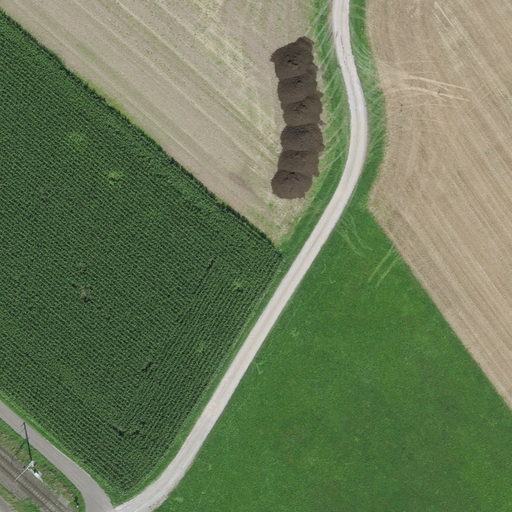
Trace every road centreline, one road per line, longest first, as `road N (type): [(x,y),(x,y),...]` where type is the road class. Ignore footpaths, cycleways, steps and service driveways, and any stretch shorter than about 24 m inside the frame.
road 1 (track): [(135,511),(156,500),(342,198),(359,127),(341,40),(342,0)]
road 2 (residential): [(0,407),(88,486),(99,511)]
